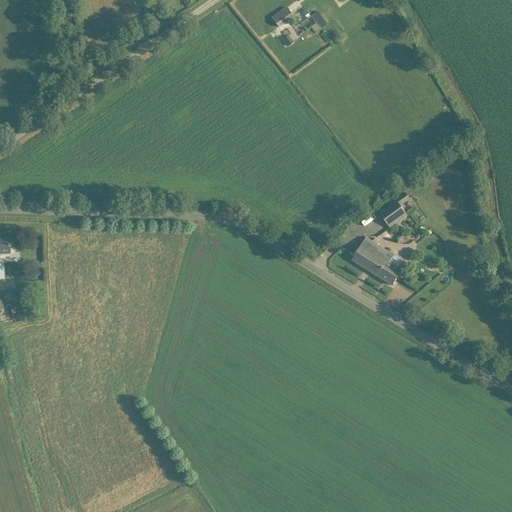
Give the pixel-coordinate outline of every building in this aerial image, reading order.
[(279,28),(293,17),(286,7),(271,17),(279,28)] [(317,12),(310,16),(315,24),(310,27),(314,32),(319,28),(320,29),(326,25),(317,12)] [(288,47),(294,43),(289,35),(283,39),(288,47)] [(390,229),(408,216),(396,200),(379,213),(390,229)] [(393,286),(402,271),(389,263),(394,256),(366,238),(352,260),(393,286)] [(2,259),(10,259),(10,254),(14,253),(14,254),(15,254),(14,242),(14,241),(9,241),(9,239),(0,239),(0,278),(4,279),(3,262),(0,262),(0,259),(2,259)] [(22,311),(16,290),(3,294),(7,309),(10,308),(11,314),(22,311)] [(13,334),(30,329),(27,316),(10,321),(10,325),(8,325),(0,295),(0,337),(10,334),(9,330),(12,330),(13,334)]
